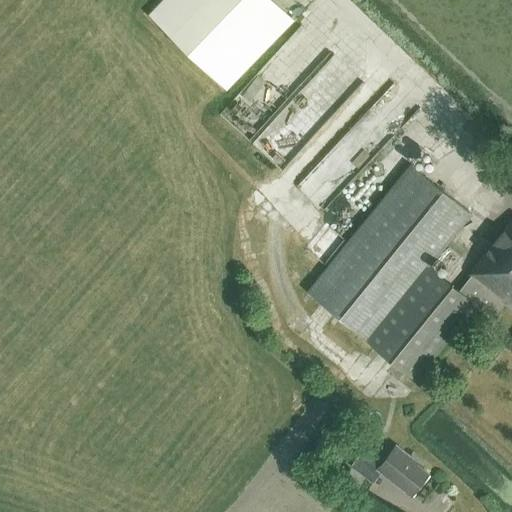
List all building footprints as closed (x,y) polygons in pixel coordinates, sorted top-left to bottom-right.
[(274,0),(165,0),(152,14),(229,89),(295,20),(274,0)] [(423,95),(400,76),(356,128),(380,147),(423,95)] [(252,134),(285,164),(313,134),(280,104),(252,134)] [(297,184),(324,209),(373,156),(346,131),(297,184)] [(458,291),(425,264),(467,211),(409,165),(306,291),(364,339),(415,380),(475,305),(491,319),(505,303),(511,308),(511,220),(469,273),(471,275),(458,291)] [(428,474),(407,458),(409,456),(395,445),(383,460),(365,446),(350,466),(372,483),(380,472),(410,496),(428,474)]
